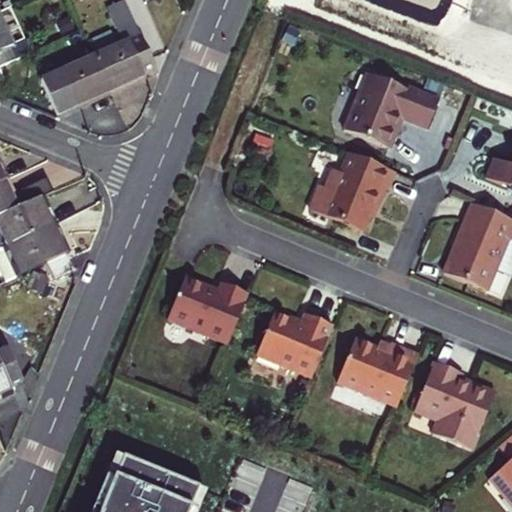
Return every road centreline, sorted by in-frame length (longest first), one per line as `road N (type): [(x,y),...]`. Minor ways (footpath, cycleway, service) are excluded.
road 1 (residential): [(200,215),(511,344)]
road 2 (residential): [(32,475),(152,183)]
road 3 (residential): [(152,183),(228,0)]
road 4 (residential): [(0,120),(152,183)]
